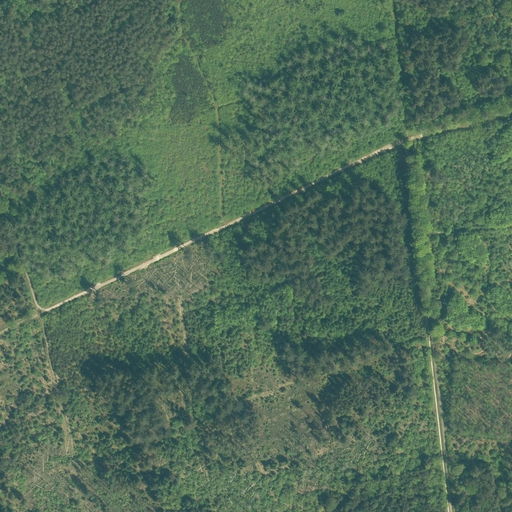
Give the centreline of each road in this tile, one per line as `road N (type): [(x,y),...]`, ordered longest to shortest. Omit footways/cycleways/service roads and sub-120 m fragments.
road 1 (track): [(486,333),(431,331),(74,465)]
road 2 (track): [(39,313),(409,138)]
road 3 (track): [(409,138),(450,511)]
road 4 (track): [(178,0),(180,25),(218,95),(225,225)]
road 5 (track): [(85,511),(39,313)]
road 6 (track): [(394,0),(409,138)]
road 7 (track): [(39,313),(0,188)]
